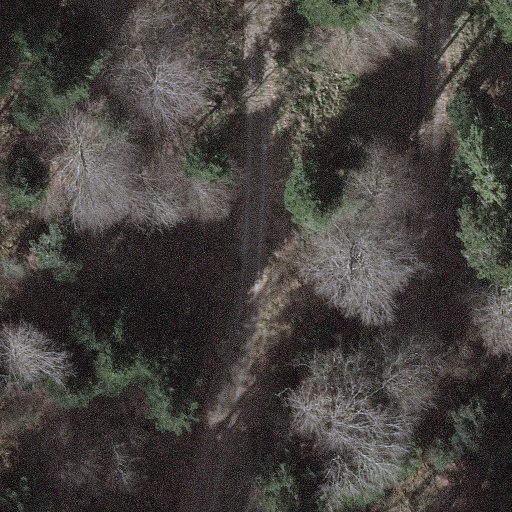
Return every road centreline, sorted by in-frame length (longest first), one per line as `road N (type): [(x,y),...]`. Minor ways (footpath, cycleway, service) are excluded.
road 1 (track): [(431,0),(422,162),(396,356),(368,441),(329,511)]
road 2 (track): [(200,511),(234,342),(259,145),(259,0)]
